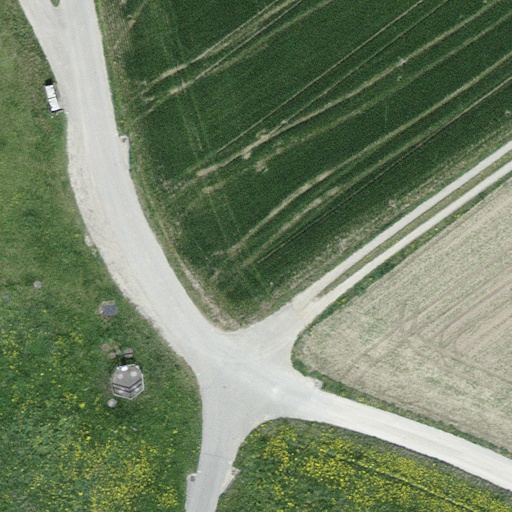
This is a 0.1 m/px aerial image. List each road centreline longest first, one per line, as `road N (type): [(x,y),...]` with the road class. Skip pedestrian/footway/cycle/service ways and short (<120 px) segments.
road 1 (track): [(511,152),(345,275),(227,378),(414,432),(511,479)]
road 2 (unclassified): [(77,0),(117,203),(169,310),(227,378),(199,511)]
